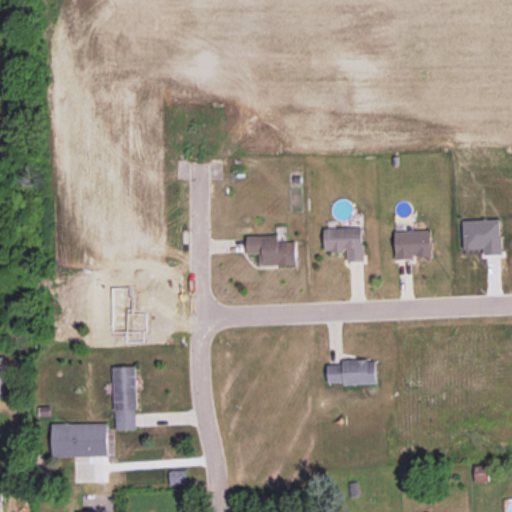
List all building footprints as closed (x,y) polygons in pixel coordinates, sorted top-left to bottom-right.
[(484,254),(502,254),(501,219),(463,220),(464,248),(484,248),(484,254)] [(363,226),(324,227),(324,251),(347,250),(347,261),(363,260),(363,226)] [(395,231),(396,258),(432,256),(431,229),(395,231)] [(297,264),(296,241),(278,242),(278,235),(247,236),(248,253),(259,252),(260,265),(297,264)] [(327,364),(328,384),(376,382),(375,359),(342,360),(342,364),(327,364)] [(136,365),(114,366),(115,429),(137,429),(136,365)] [(109,423),(53,422),(52,456),(73,456),(73,460),(108,461),(109,423)] [(474,464),(474,481),(489,481),(489,464),(474,464)] [(170,485),(187,484),(186,469),(169,470),(170,485)]
